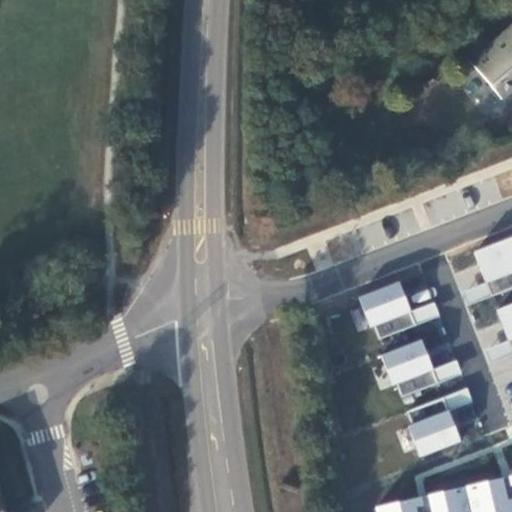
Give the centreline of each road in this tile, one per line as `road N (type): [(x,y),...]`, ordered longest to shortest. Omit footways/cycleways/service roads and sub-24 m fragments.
road 1 (secondary): [(189,0),(183,168),(190,320)]
road 2 (secondary): [(221,308),(212,128),(219,0)]
road 3 (residential): [(221,308),(429,242)]
road 4 (secondary): [(242,511),(221,308)]
road 5 (residential): [(495,425),(429,242)]
road 6 (secondary): [(190,320),(200,511)]
road 7 (residential): [(190,320),(124,341),(35,388)]
road 8 (residential): [(69,511),(35,388)]
